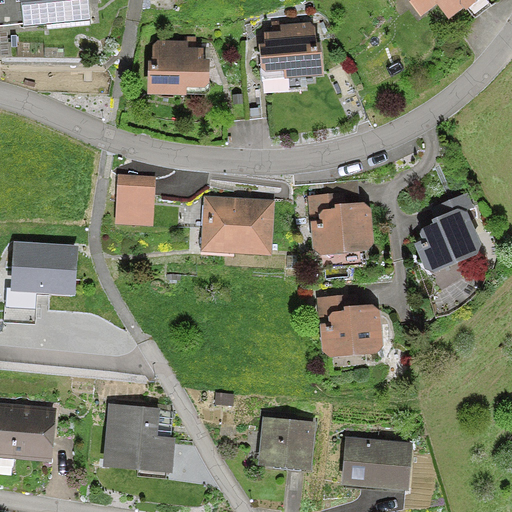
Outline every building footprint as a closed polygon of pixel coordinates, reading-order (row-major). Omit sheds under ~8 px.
[(0,0),(0,27),(23,25),(23,28),(44,26),(45,31),(88,27),(87,15),(79,16),(77,0),(0,0)] [(409,0),(419,13),(436,0),(444,11),(452,12),(461,5),(468,6),(475,0),(409,0)] [(266,39),(267,51),(261,51),(262,66),(259,70),(260,84),(270,92),(297,90),(296,76),(318,74),(316,49),(312,49),(310,32),(306,29),(282,31),(282,37),(266,39)] [(377,32),(361,46),(369,54),(385,40),(377,32)] [(199,59),(199,54),(182,54),(182,47),(158,46),(154,50),(153,68),(149,68),(149,93),(181,94),(181,86),(199,86),(204,82),(205,66),(198,66),(199,59)] [(117,222),(148,224),(150,182),(120,180),(117,222)] [(346,209),(345,195),(307,199),(309,218),(322,217),(321,218),(322,226),(314,226),(316,250),(349,247),(354,251),(362,250),(367,245),(364,211),(361,208),(346,209)] [(264,252),(267,207),(207,204),(205,243),(200,242),(199,256),(232,259),(232,250),(264,252)] [(457,215),(436,224),(437,227),(424,233),(422,236),(426,243),(418,246),(427,268),(458,256),(463,258),(471,254),(474,248),(461,216),(457,215)] [(74,248),(16,244),(13,288),(72,292),(74,248)] [(330,320),(331,328),(323,328),(325,352),(358,349),(363,353),(372,352),(376,347),(373,313),(370,310),(348,312),(347,298),(317,301),(318,319),(332,318),(330,320)] [(230,407),(231,397),(216,395),(215,405),(230,407)] [(110,415),(107,460),(166,465),(169,440),(147,438),(149,410),(110,406),(110,415)] [(0,467),(11,468),(12,456),(46,459),(50,414),(0,409),(0,467)] [(305,467),(309,427),(266,423),(262,463),(305,467)] [(343,483),(404,489),(407,448),(347,443),(343,483)]
